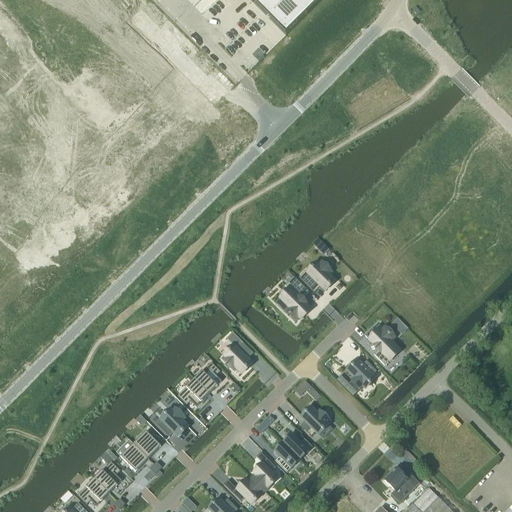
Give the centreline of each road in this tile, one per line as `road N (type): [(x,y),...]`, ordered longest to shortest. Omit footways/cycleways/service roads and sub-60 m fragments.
road 1 (unclassified): [(391,15),(0,402)]
road 2 (residential): [(157,511),(304,365)]
road 3 (unclassified): [(377,438),(511,304)]
road 4 (unclassified): [(511,128),(391,15)]
